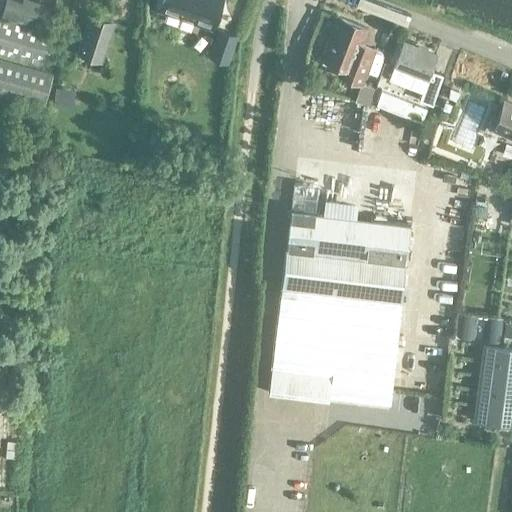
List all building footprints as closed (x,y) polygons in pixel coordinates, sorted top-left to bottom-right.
[(19,0),(5,0),(1,13),(45,26),(53,5),(35,0),(22,0),(22,1),(19,0)] [(221,0),(163,0),(159,14),(211,31),(221,0)] [(78,46),(85,12),(72,9),(65,44),(78,46)] [(101,58),(114,20),(90,12),(77,50),(101,58)] [(0,14),(0,93),(44,106),(53,70),(46,68),(52,29),(0,14)] [(338,73),(362,82),(375,48),(362,43),(368,28),(338,16),(322,57),(341,65),(338,73)] [(236,39),(219,33),(210,60),(226,66),(236,39)] [(422,91),(419,98),(432,103),(441,79),(428,75),(437,54),(403,41),(394,66),(415,74),(410,86),(422,91)] [(511,133),(511,102),(504,99),(493,126),(511,133)] [(511,155),(511,141),(506,140),(503,153),(511,155)] [(292,195),(271,366),(331,374),(328,395),(388,402),(411,223),(315,211),(316,198),(292,195)] [(475,339),(478,315),(459,312),(456,332),(465,333),(465,337),(475,339)] [(501,342),(505,318),(485,316),(483,336),(492,337),(492,341),(501,342)] [(500,421),(509,346),(474,342),(465,417),(500,421)] [(331,374),(271,366),(268,391),(328,399),(328,395),(331,374)]
